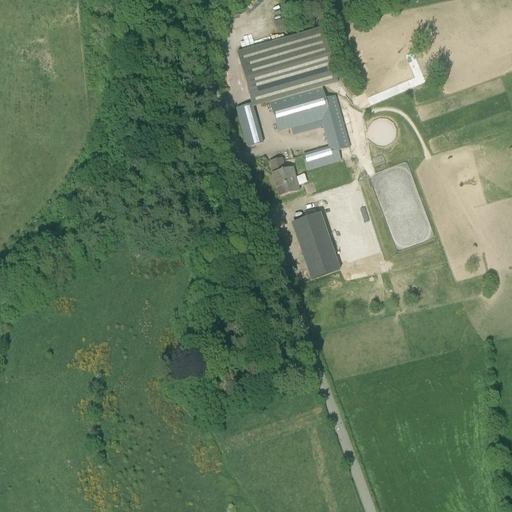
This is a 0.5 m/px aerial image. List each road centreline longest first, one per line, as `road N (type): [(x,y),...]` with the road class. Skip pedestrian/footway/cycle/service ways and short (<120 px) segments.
road 1 (unclassified): [(370,511),(213,96),(209,0)]
road 2 (unclassified): [(0,280),(51,237),(83,193),(130,51),(191,0)]
